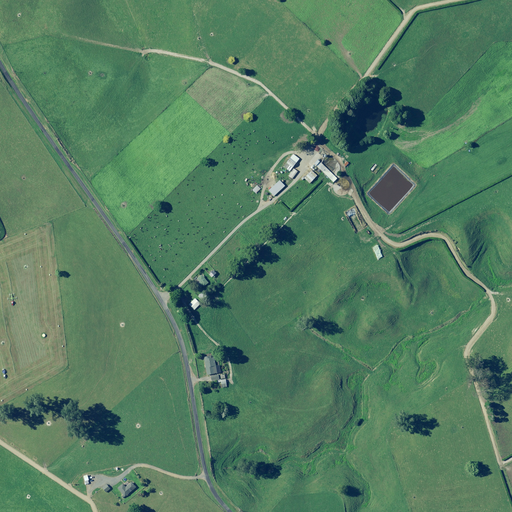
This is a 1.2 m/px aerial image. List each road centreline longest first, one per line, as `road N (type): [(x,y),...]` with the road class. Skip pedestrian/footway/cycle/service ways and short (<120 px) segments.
road 1 (unclassified): [(0,63),(171,319),(206,475),(230,511)]
road 2 (track): [(436,0),(410,10),(298,174),(238,220),(162,303)]
